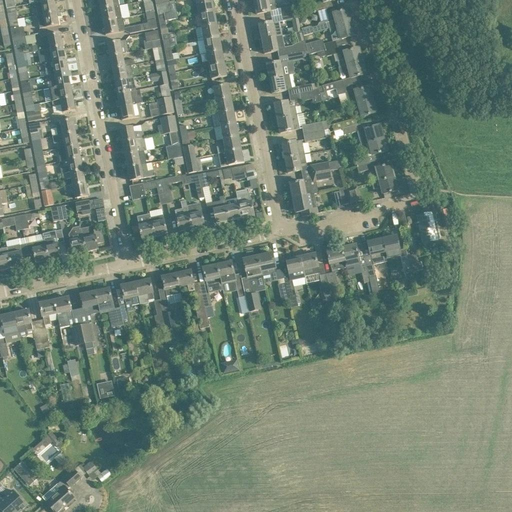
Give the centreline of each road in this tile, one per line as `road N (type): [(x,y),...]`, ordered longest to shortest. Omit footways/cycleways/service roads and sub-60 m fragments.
road 1 (residential): [(283,232),(416,199),(365,0)]
road 2 (residential): [(128,265),(74,0)]
road 3 (residential): [(283,232),(234,0)]
road 4 (residential): [(128,265),(283,232)]
road 5 (residential): [(0,292),(128,265)]
